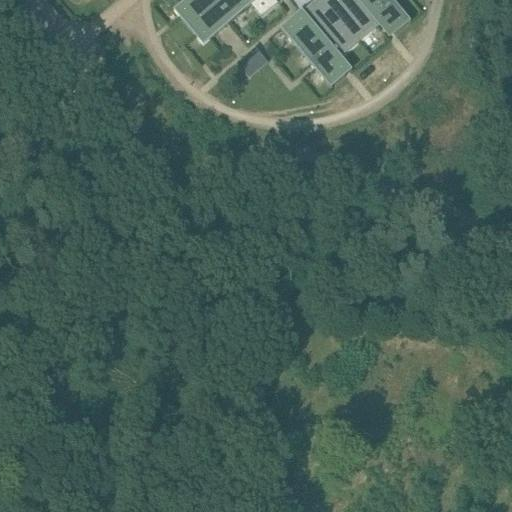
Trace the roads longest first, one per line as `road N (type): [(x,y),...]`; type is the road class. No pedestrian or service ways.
road 1 (unclassified): [(154,237),(232,176),(302,160),(336,165),(511,247)]
road 2 (unclassified): [(511,323),(285,312),(232,295),(154,237)]
road 3 (unclassified): [(0,370),(154,237)]
